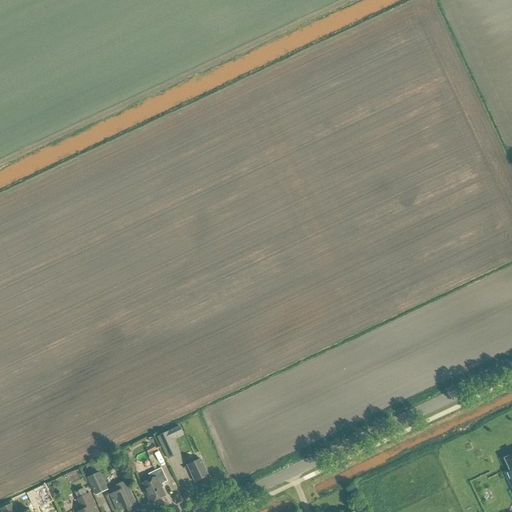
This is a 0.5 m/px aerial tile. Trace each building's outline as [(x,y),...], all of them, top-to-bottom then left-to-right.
[(163,449),(174,444),(172,439),(183,434),(179,427),(158,437),(163,449)] [(135,456),(139,463),(148,458),(145,452),(135,456)] [(187,466),(195,482),(208,476),(201,460),(187,466)] [(163,486),(162,484),(168,482),(161,468),(148,474),(151,480),(140,485),(145,495),(146,494),(151,503),(165,496),(162,488),(163,486)] [(86,476),(94,495),(107,489),(99,471),(86,476)] [(117,486),(120,491),(111,496),(118,511),(127,507),(129,511),(131,511),(138,509),(125,482),(117,486)] [(98,511),(90,494),(87,495),(84,489),(75,493),(78,499),(83,510),(78,511),(98,511)] [(18,511),(14,502),(1,508),(3,511),(18,511)]
